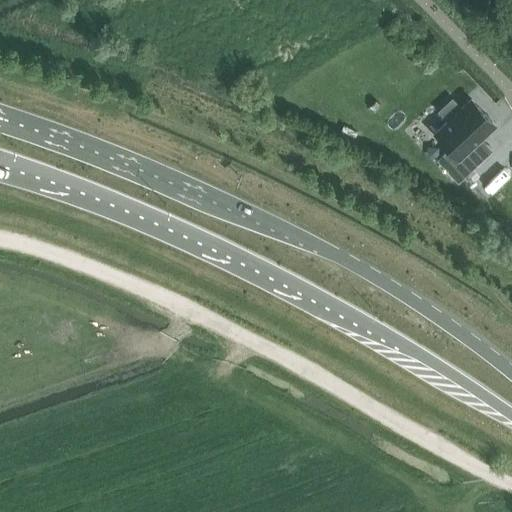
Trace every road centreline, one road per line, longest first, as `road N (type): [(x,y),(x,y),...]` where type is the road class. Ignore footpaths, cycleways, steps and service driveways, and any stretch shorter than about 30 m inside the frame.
road 1 (primary): [(511,374),(413,306),(274,230),(0,117)]
road 2 (primary): [(0,165),(180,234),(329,305),(511,414)]
road 3 (track): [(0,242),(57,256),(251,344),(511,485)]
